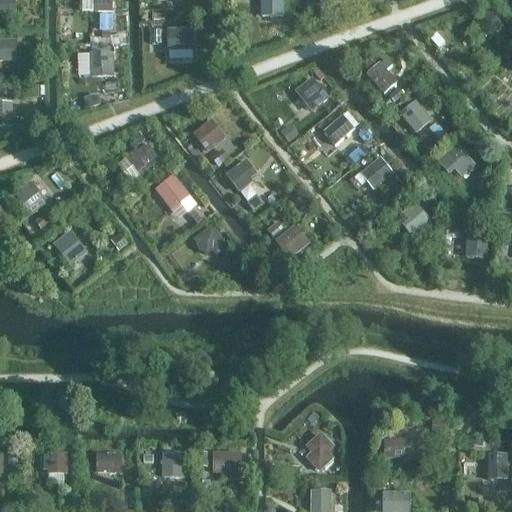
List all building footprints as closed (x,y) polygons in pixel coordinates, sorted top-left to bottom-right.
[(0,0),(0,10),(22,9),(21,0),(0,0)] [(83,0),(84,12),(116,11),(115,0),(83,0)] [(253,14),(253,0),(234,0),(235,14),(253,14)] [(284,0),(260,0),(260,10),(284,10),(284,0)] [(493,22),(473,5),(460,21),(480,38),(493,22)] [(171,58),(196,58),(195,28),(170,29),(171,58)] [(0,61),(19,61),(18,39),(0,39),(0,61)] [(86,55),(85,73),(115,74),(115,56),(86,55)] [(376,68),(363,80),(380,98),(392,86),(376,68)] [(314,79),(295,91),(308,112),(328,100),(314,79)] [(402,112),(418,136),(436,124),(420,100),(402,112)] [(0,127),(14,127),(13,101),(0,101),(0,127)] [(333,141),(354,128),(346,116),(325,128),(333,141)] [(197,123),(183,135),(203,157),(217,145),(197,123)] [(461,181),(479,164),(459,143),(441,159),(461,181)] [(130,180),(162,165),(152,144),(120,159),(130,180)] [(368,156),(350,175),(367,191),(385,172),(368,156)] [(251,159),(229,172),(252,209),(274,195),(251,159)] [(157,181),(145,194),(165,212),(176,199),(157,181)] [(33,184),(18,198),(34,216),(50,202),(33,184)] [(192,199),(175,211),(187,228),(204,215),(192,199)] [(413,236),(434,222),(420,202),(400,216),(413,236)] [(41,211),(35,223),(48,229),(54,217),(41,211)] [(214,226),(195,240),(210,260),(229,245),(214,226)] [(272,241),(290,263),(307,250),(289,228),(272,241)] [(462,229),(457,253),(482,258),(487,234),(462,229)] [(81,254),(64,237),(50,251),(67,268),(81,254)] [(331,452),(337,447),(324,433),(301,453),(320,475),(337,460),(331,452)] [(407,452),(406,438),(388,439),(388,452),(407,452)] [(41,475),(70,475),(70,452),(41,453),(41,475)] [(165,478),(186,478),(187,453),(166,452),(165,478)] [(233,452),(206,454),(207,474),(234,473),(233,452)] [(482,454),(481,478),(505,479),(506,455),(482,454)] [(82,455),(82,471),(115,471),(115,455),(82,455)] [(373,487),(373,509),(402,509),(402,487),(373,487)] [(330,511),(331,493),(307,493),(306,511),(330,511)]
